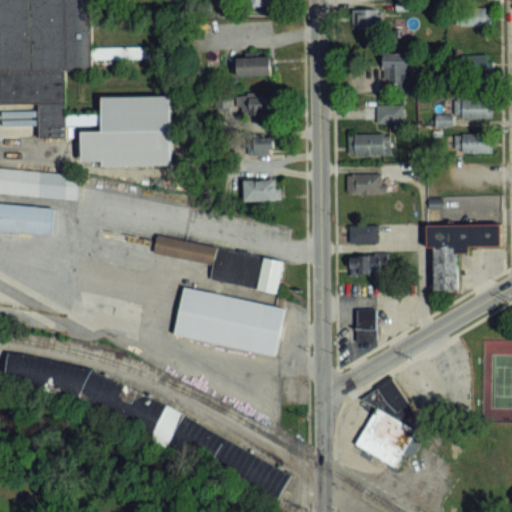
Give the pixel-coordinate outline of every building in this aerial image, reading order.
[(64,122),(64,135),(37,136),(37,102),(0,102),(0,0),(88,0),(90,68),(63,69),(64,113),(101,112),(101,94),(168,93),(170,162),(102,164),(102,158),(81,158),(80,128),(101,128),(101,121),(64,122)] [(457,7),(457,25),(492,25),(492,7),(457,7)] [(357,9),(357,28),(377,28),(377,9),(357,9)] [(270,53),(238,53),(238,74),(270,74),(270,53)] [(408,53),(384,53),(384,90),(412,90),(412,72),(408,72),(408,53)] [(492,55),(463,55),(463,89),(492,89),(492,55)] [(237,114),(273,114),(273,93),(237,93),(237,114)] [(217,107),(230,105),(229,97),(216,99),(217,107)] [(458,100),(458,118),(492,118),(492,100),(458,100)] [(401,122),(401,104),(377,104),(377,122),(401,122)] [(390,133),(349,133),(349,154),(390,154),(390,133)] [(453,134),(453,153),(493,153),(493,134),(453,134)] [(243,154),(273,154),(273,136),(243,136),(243,154)] [(76,197),(0,190),(0,166),(78,173),(76,197)] [(385,192),(385,172),(347,172),(347,192),(385,192)] [(278,201),(278,179),(243,179),(243,201),(278,201)] [(0,228),(0,201),(51,206),(48,233),(0,228)] [(378,242),(378,224),(349,224),(349,242),(378,242)] [(435,247),(435,291),(459,291),(459,254),(471,254),(471,246),(502,246),(502,224),(428,225),(428,247),(435,247)] [(274,290),(208,276),(211,262),(151,250),(155,232),(281,258),(274,290)] [(382,253),(350,253),(350,275),(382,275),(382,253)] [(272,352),(171,331),(181,284),(282,306),(272,352)] [(357,309),(357,330),(377,330),(377,309),(357,309)] [(28,347),(16,377),(174,441),(186,412),(28,347)] [(392,464),(354,442),(374,406),(359,396),(390,376),(407,401),(389,414),(413,428),(392,464)] [(208,435),(197,463),(282,496),(293,468),(208,435)]
